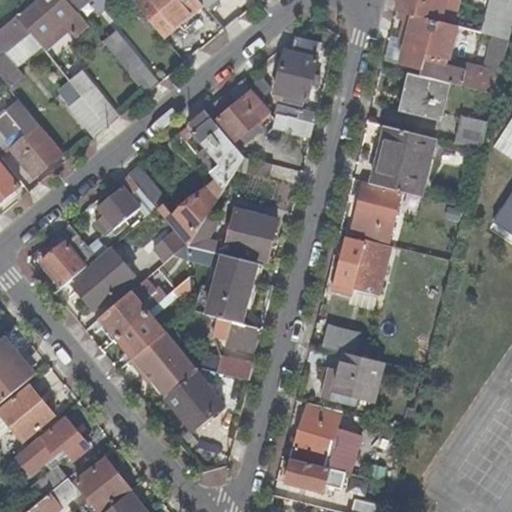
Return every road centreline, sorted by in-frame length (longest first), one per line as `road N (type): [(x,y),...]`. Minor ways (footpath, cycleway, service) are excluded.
road 1 (residential): [(236,511),(366,0)]
road 2 (residential): [(0,241),(294,0)]
road 3 (residential): [(0,266),(205,511)]
